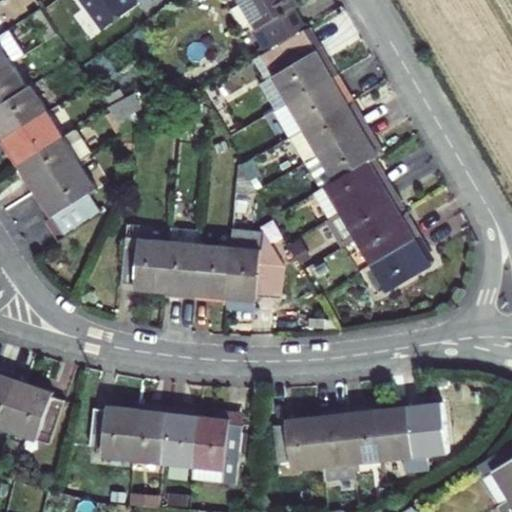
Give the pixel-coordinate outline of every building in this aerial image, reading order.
[(82,0),(104,30),(138,6),(133,0),(82,0)] [(258,29),(270,50),(306,29),(294,9),(298,6),(294,0),(242,0),(258,27),(258,29)] [(49,40),(57,35),(42,9),(34,15),(49,40)] [(262,55),(275,77),(290,103),(338,75),(329,60),(325,62),(306,29),(270,50),(262,55)] [(0,71),(12,63),(25,55),(10,30),(0,36),(0,71)] [(12,63),(0,71),(0,108),(29,90),(12,63)] [(277,111),(292,137),(349,103),(343,92),(347,90),(338,75),(290,103),(277,111)] [(261,84),(277,111),(290,103),(275,77),(261,84)] [(0,136),(3,141),(50,112),(34,87),(29,90),(0,108),(0,136)] [(110,107),(126,135),(137,129),(130,117),(143,110),(135,96),(127,101),(121,92),(108,100),(112,106),(110,107)] [(349,103),(292,137),(308,163),(368,127),(359,111),(355,113),(349,103)] [(15,154),(22,165),(66,137),(50,112),(3,141),(12,156),(15,154)] [(368,127),(308,163),(324,190),(371,162),(380,156),(373,144),(377,142),(368,127)] [(25,177),(35,193),(81,163),(93,156),(77,130),(66,137),(22,165),(29,175),(25,177)] [(371,162),(324,190),(316,194),(331,220),(390,186),(381,170),(378,173),(371,162)] [(81,163),(35,193),(44,207),(47,205),(54,217),(48,222),(61,242),(103,216),(89,195),(98,189),(81,163)] [(344,247),(358,239),(401,213),(396,203),(399,201),(390,186),(331,220),(329,222),(344,247)] [(358,239),(373,265),(421,237),(412,222),(408,223),(401,213),(358,239)] [(173,241),(168,292),(180,293),(180,298),(197,300),(202,244),(204,231),(174,228),(173,241)] [(233,247),(228,297),(259,300),(259,297),(283,299),(286,267),(264,233),(234,231),(233,247)] [(137,289),(168,292),(173,241),(128,237),(124,283),(137,284),(137,289)] [(421,237),(373,265),(389,292),(432,266),(425,255),(429,252),(421,237)] [(202,244),(197,300),(215,301),(216,296),(228,297),(233,247),(202,244)] [(16,374),(0,367),(0,427),(9,431),(26,382),(14,378),(16,374)] [(55,392),(26,382),(9,431),(51,445),(67,402),(54,397),(55,392)] [(424,404),(379,409),(385,460),(405,457),(407,472),(430,470),(428,455),(448,452),(443,406),(425,407),(424,404)] [(135,460),(141,409),(110,406),(109,410),(96,408),(92,446),(105,448),(104,457),(135,460)] [(165,463),(171,408),(154,407),(153,411),(141,409),(135,460),(165,463)] [(385,460),(379,409),(367,411),(366,407),(349,408),(355,464),(385,460)] [(189,411),(171,408),(165,463),(195,466),(200,416),(189,415),(189,411)] [(356,475),(355,464),(349,408),(331,411),(331,414),(320,416),(325,467),(327,479),(356,475)] [(232,419),(200,416),(195,466),(193,480),(238,484),(245,426),(232,424),(232,419)] [(294,470),(325,467),(320,416),(288,419),(289,424),(275,426),(280,463),(293,462),(294,470)] [(485,479),(500,505),(511,497),(511,445),(480,465),(488,477),(485,479)] [(511,511),(511,497),(500,505),(499,505),(503,511),(511,511)]
